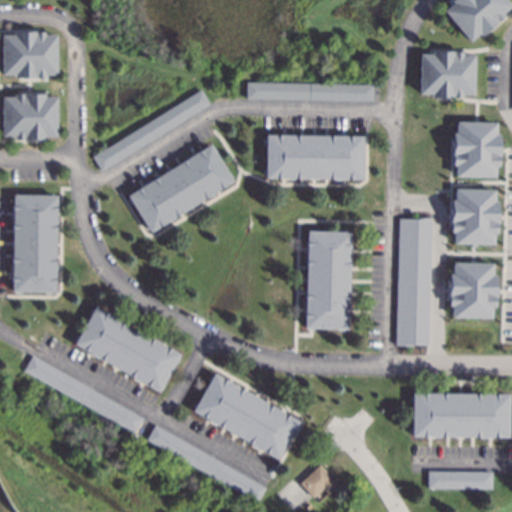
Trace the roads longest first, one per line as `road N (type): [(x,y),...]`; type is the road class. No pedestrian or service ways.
road 1 (residential): [(511,364),(293,365),(213,335),(105,273),(88,231),(74,132),(75,36),(56,15),(0,15)]
road 2 (residential): [(429,0),(413,18),(392,75),(387,362)]
road 3 (residential): [(82,194),(213,109),(392,111)]
road 4 (residential): [(392,511),(326,425),(322,364)]
